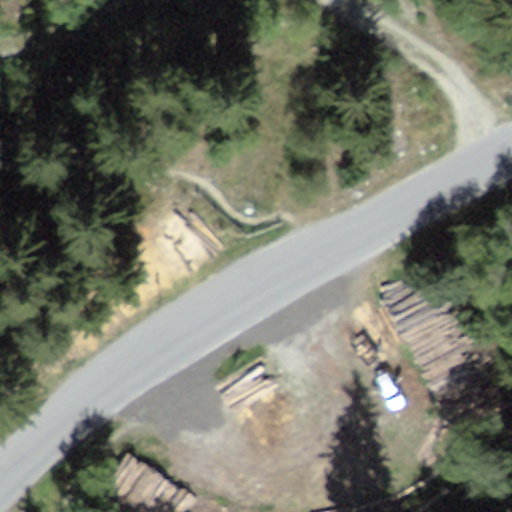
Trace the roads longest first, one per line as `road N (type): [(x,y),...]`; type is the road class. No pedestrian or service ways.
road 1 (unclassified): [(0,487),(78,411),(190,326),(511,160)]
road 2 (track): [(511,159),(406,39),(349,0)]
road 3 (track): [(179,0),(0,49)]
